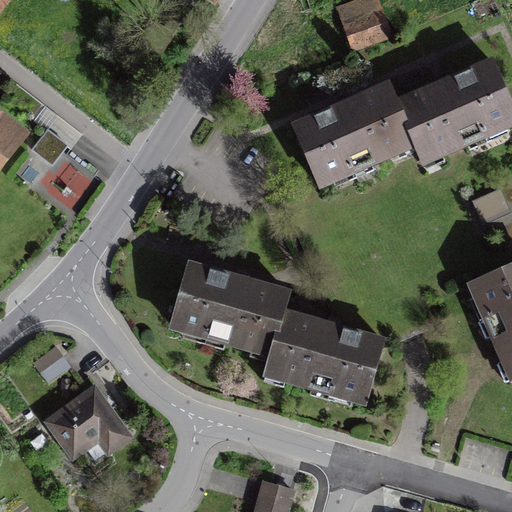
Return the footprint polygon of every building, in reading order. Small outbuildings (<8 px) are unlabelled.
[(376,0),(375,0),(335,14),(350,58),(392,43),(376,0)] [(445,83),(396,105),(389,86),(341,107),(294,127),(319,185),(413,144),(421,162),(511,122),(511,107),(493,63),(445,83)] [(0,165),(23,136),(0,118),(0,165)] [(67,147),(46,132),(32,150),(53,166),(67,147)] [(511,370),(511,264),(473,282),(511,370)] [(333,327),(283,312),(289,293),(241,280),(188,265),(170,326),(271,355),(266,372),(366,401),(384,341),(333,327)] [(63,356),(39,373),(48,384),(72,367),(63,356)] [(94,390),(49,423),(74,457),(98,439),(108,452),(129,436),(94,390)] [(286,511),(292,491),(265,483),(257,511),(286,511)]
